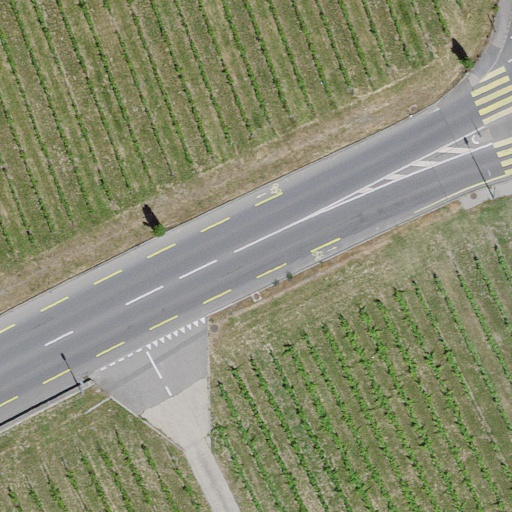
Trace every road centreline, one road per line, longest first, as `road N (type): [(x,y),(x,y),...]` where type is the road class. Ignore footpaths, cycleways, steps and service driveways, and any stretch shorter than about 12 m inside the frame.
road 1 (secondary): [(0,370),(353,197)]
road 2 (secondary): [(511,89),(353,197)]
road 3 (secondary): [(353,197),(511,158)]
